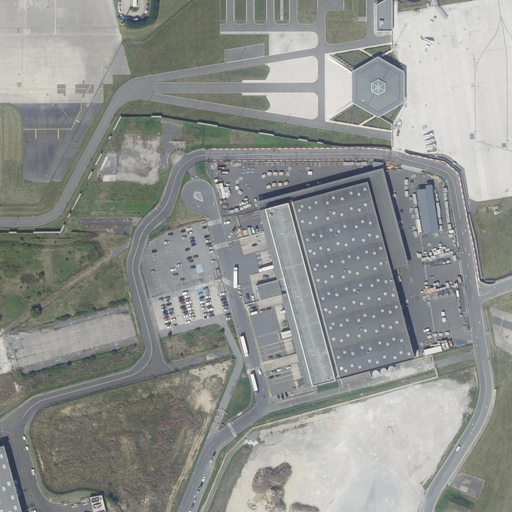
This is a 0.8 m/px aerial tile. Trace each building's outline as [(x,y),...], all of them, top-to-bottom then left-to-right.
[(384,0),(384,1),(375,6),(375,31),(390,31),(390,0),(384,0)] [(400,75),(376,61),(353,75),(369,84),(369,92),(354,102),(378,114),(400,101),(400,75)] [(292,291),(316,384),(413,358),(417,357),(392,269),(412,263),(386,168),(290,193),(292,202),(270,207),(288,275),(257,285),(262,300),(292,291)] [(425,189),(417,190),(422,233),(437,232),(431,185),(425,186),(425,189)] [(0,511),(21,511),(3,444),(2,445),(0,445),(0,511)] [(444,511),(450,511),(452,509),(459,511),(464,511),(466,507),(449,500),(444,511)]
